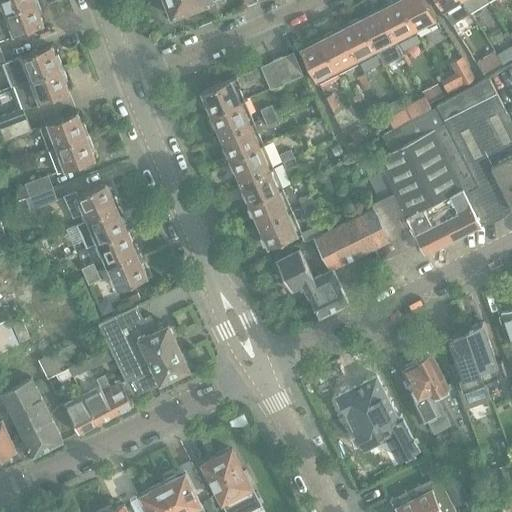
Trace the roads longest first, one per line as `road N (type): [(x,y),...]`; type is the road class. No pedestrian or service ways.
road 1 (unclassified): [(259,371),(130,80)]
road 2 (residential): [(0,491),(259,371)]
road 3 (residential): [(259,371),(511,242)]
road 4 (residential): [(130,80),(315,0)]
road 5 (unclassified): [(332,511),(259,371)]
